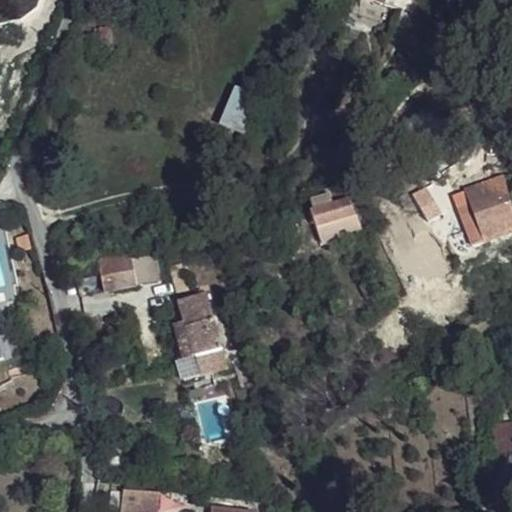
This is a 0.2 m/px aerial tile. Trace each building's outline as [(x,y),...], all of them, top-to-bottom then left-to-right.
[(236,89),(221,125),(244,135),(264,87),(243,79),(239,90),(236,89)] [(394,79),(380,91),(388,99),(401,87),(394,79)] [(482,114),(451,126),(457,141),(487,128),(482,114)] [(474,206),(486,245),(511,233),(511,219),(506,191),(503,180),(490,186),(471,194),(467,196),(472,206),(474,206)] [(413,199),(429,227),(442,219),(426,191),(413,199)] [(317,232),(355,220),(349,202),(333,207),(330,198),(312,205),(314,214),(311,215),(317,232)] [(473,251),(486,245),(474,206),(472,206),(460,212),(473,251)] [(321,245),(359,231),(355,220),(317,232),(321,245)] [(131,259),(99,264),(103,283),(134,277),(135,277),(131,259)] [(134,277),(103,283),(105,295),(137,289),(134,277)] [(97,281),(78,284),(79,291),(97,288),(97,281)] [(205,296),(180,304),(185,323),(174,327),(183,360),(195,356),(202,378),(227,370),(205,296)] [(511,426),(493,429),(497,460),(511,457),(511,426)] [(122,511),(159,511),(161,497),(125,492),(125,496),(122,511)]
